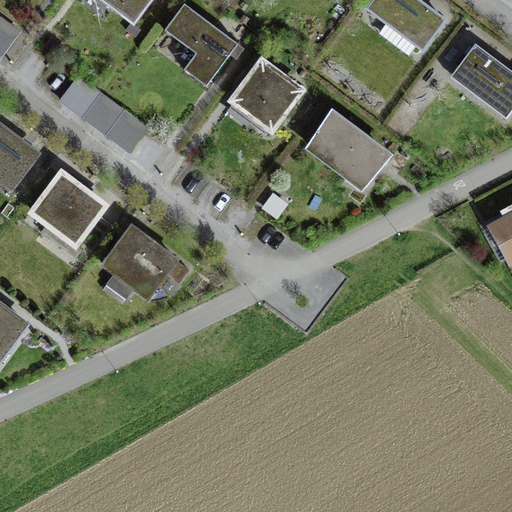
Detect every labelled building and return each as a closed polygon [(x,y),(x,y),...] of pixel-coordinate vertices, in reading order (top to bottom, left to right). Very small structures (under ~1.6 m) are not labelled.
[(161,0),(94,0),(139,32),(161,0)] [(448,27),(410,0),(379,0),(369,15),(426,58),(448,27)] [(238,45),(180,4),(162,29),(195,53),(182,71),(207,89),(238,45)] [(20,35),(0,20),(0,55),(3,57),(20,35)] [(511,123),(511,80),(475,55),(451,87),(510,127),(511,123)] [(307,96),(261,63),(227,107),(272,140),(307,96)] [(147,130),(78,78),(61,100),(73,109),(98,128),(119,144),(130,152),(147,130)] [(395,160),(334,114),(305,152),(366,198),(395,160)] [(42,162),(0,132),(0,189),(15,200),(42,162)] [(110,213),(62,175),(29,220),(82,256),(110,213)] [(511,216),(488,230),(507,266),(511,263),(511,216)] [(179,267),(132,233),(104,273),(153,305),(179,267)] [(0,374),(32,332),(0,309),(0,374)]
